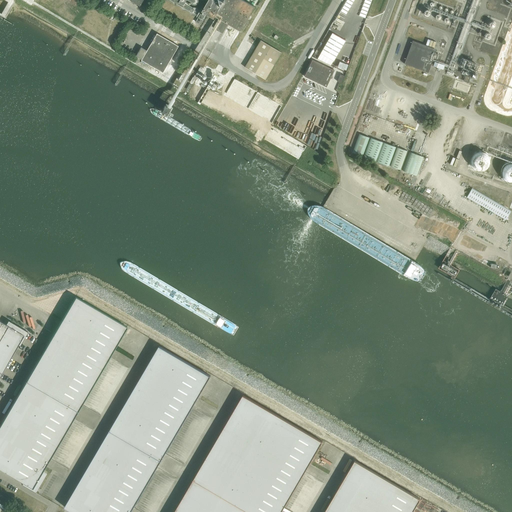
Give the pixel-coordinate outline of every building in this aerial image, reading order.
[(248,2),(244,0),(208,0),(203,9),(204,9),(201,15),(206,17),(209,12),(216,16),(234,27),(241,31),(255,6),(248,2)] [(271,28),(271,26),(270,24),(268,23),(267,23),(266,23),(265,23),(264,23),(263,24),(262,26),(261,26),(261,28),(262,29),(262,31),(264,32),(266,32),(267,32),(268,32),(269,31),(270,30),(271,28)] [(281,34),(281,33),(281,32),(280,30),(279,30),(278,29),(276,29),(274,30),(273,31),(272,32),(272,34),(272,36),(272,37),(273,38),(275,38),(276,39),(278,39),(280,38),(281,36),(281,34)] [(334,61),(346,41),(332,33),(321,53),(334,61)] [(163,73),(179,46),(157,34),(142,60),(163,73)] [(292,40),(291,38),(291,37),(290,37),(289,36),(287,35),(286,35),(284,36),(283,38),(282,40),(282,41),(282,42),(283,43),(284,44),(285,44),(287,45),(288,45),(289,44),(290,44),(291,42),(292,41),(292,40)] [(261,40),(245,67),(266,80),(282,53),(261,40)] [(437,50),(413,41),(404,64),(428,73),(434,58),(436,59),(438,55),(435,54),(437,50)] [(472,59),(464,79),(469,81),(471,74),(475,75),(480,62),(472,59)] [(312,60),(305,76),(327,87),(335,70),(312,60)] [(275,116),(281,105),(268,98),(267,100),(263,98),(264,95),(258,92),(254,94),(259,97),(258,99),(261,101),(262,103),(267,105),(264,110),(267,111),(266,112),(269,117),(266,116),(269,120),(275,116)] [(167,105),(163,111),(169,115),(172,108),(167,105)] [(359,134),(352,153),(363,157),(370,138),(359,134)] [(364,156),(364,157),(389,166),(396,147),(370,138),(364,156)] [(397,148),(390,167),(401,170),(407,151),(397,148)] [(490,160),(490,158),(490,156),(489,155),(488,153),(486,152),(484,151),(482,150),(481,150),(479,150),(477,150),(475,151),(473,152),(472,154),(471,156),(470,158),(470,160),(470,162),(470,164),(471,166),(472,167),(474,169),(475,169),(477,170),(479,171),(481,171),(483,170),(485,169),(487,168),(488,166),(490,164),(490,162),(490,160)] [(409,152),(403,171),(417,176),(424,157),(409,152)] [(511,161),(510,161),(508,161),(506,162),(505,163),(503,164),(502,166),(501,167),(501,170),(500,172),(501,173),(501,175),(502,177),(503,179),(505,180),(506,181),(508,182),(511,182),(511,181),(511,161)] [(511,210),(472,188),(467,198),(506,220),(511,210)] [(41,472),(109,357),(127,327),(75,297),(0,425),(0,469),(23,483),(22,484),(33,491),(44,474),(41,472)] [(0,375),(18,345),(20,346),(27,334),(9,324),(8,326),(0,320),(0,375)] [(130,511),(211,376),(210,376),(159,346),(64,507),(72,511),(130,511)] [(281,511),(322,442),(243,395),(174,511),(281,511)] [(412,511),(420,499),(355,461),(324,511),(412,511)]
